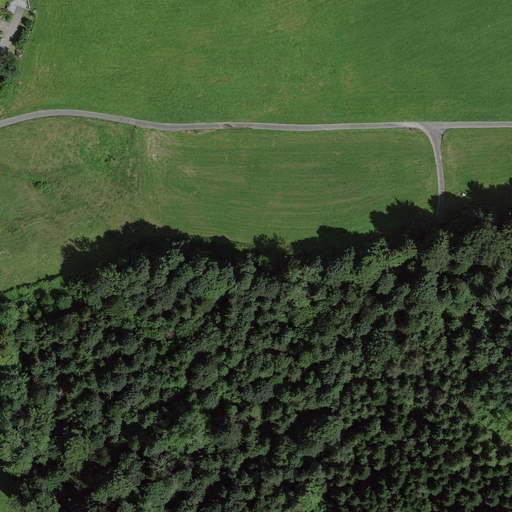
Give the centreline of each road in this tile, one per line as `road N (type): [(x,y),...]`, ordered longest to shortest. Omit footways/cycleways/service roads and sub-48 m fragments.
road 1 (track): [(170,511),(220,423),(347,347),(380,313),(414,265),(446,194),(443,127)]
road 2 (track): [(0,123),(40,114),(174,128),(443,127)]
road 3 (track): [(375,318),(375,336),(287,511)]
road 4 (track): [(511,353),(461,316),(435,272),(429,237)]
